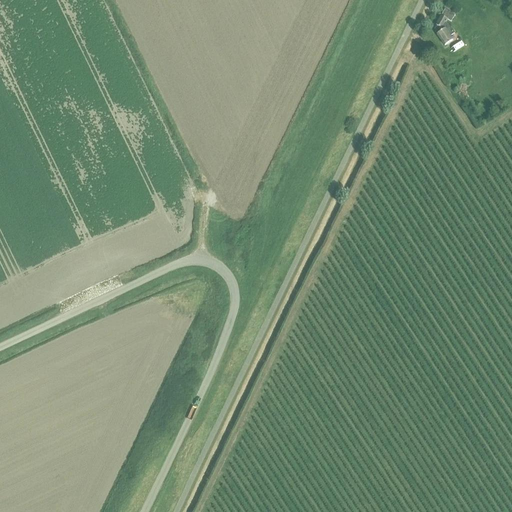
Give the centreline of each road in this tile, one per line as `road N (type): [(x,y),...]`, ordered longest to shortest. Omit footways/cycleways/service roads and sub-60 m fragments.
road 1 (unclassified): [(176,511),(423,0)]
road 2 (unclassified): [(0,345),(188,260),(221,269),(232,298),(224,327),(143,511)]
